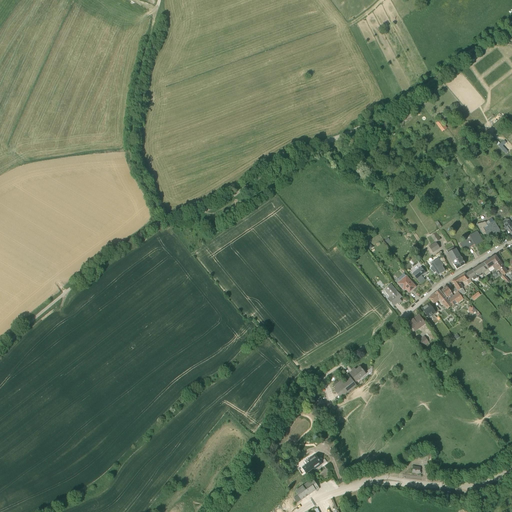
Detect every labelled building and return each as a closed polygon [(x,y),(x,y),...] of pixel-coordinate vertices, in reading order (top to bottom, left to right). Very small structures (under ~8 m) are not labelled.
[(442,132),(447,128),(443,123),(446,122),(443,118),(436,123),(442,132)] [(500,144),(498,146),(505,154),(507,152),(500,144)] [(494,222),(492,219),(481,225),(487,234),(492,231),(494,234),(500,231),(494,222)] [(511,235),(511,234),(511,224),(508,220),(507,220),(506,220),(505,220),(502,222),(503,223),(505,225),(511,235)] [(436,232),(431,236),(435,243),(436,243),(440,240),(436,232)] [(483,241),(477,232),(470,236),(471,239),(468,241),(468,239),(460,244),(462,248),(466,246),(468,248),(475,244),(475,246),(483,241)] [(439,248),(436,243),(435,243),(435,242),(429,246),(433,253),(439,248)] [(465,265),(461,258),(456,249),(447,253),(457,270),(465,265)] [(493,266),(496,271),(501,278),(511,271),(510,269),(506,271),(495,256),(491,259),(487,261),(484,263),(488,269),(493,266)] [(438,276),(445,271),(442,266),(443,265),(439,259),(430,264),(438,276)] [(483,271),(483,272),(488,269),(484,263),(474,270),(477,274),(483,271)] [(420,284),(425,280),(423,278),(427,275),(421,267),(412,274),(420,284)] [(475,275),(477,274),(474,270),(473,271),(472,270),(466,274),(469,279),(471,282),(477,279),(475,275)] [(465,282),(469,279),(466,274),(465,273),(461,276),(465,282)] [(416,287),(406,276),(400,281),(398,279),(395,281),(404,291),(405,289),(409,293),(416,287)] [(395,306),(401,301),(399,299),(402,297),(390,284),(384,290),(386,292),(386,293),(390,297),(388,299),(395,306)] [(447,287),(441,291),(450,303),(455,299),(447,287)] [(451,306),(439,291),(429,298),(434,304),(440,300),(447,309),(451,306)] [(474,301),(481,295),(478,292),(471,298),(474,301)] [(88,306),(84,309),(93,325),(97,322),(88,306)] [(435,313),(430,306),(428,308),(426,306),(422,309),(428,318),(435,313)] [(425,324),(419,316),(415,318),(411,321),(412,323),(411,325),(415,331),(425,324)] [(422,347),(428,342),(424,337),(418,342),(422,347)] [(366,374),(360,367),(356,370),(355,369),(349,373),(356,382),(366,374)] [(340,399),(357,386),(350,378),(334,391),(340,399)] [(314,469),(321,464),(316,456),(308,461),(310,463),(302,468),(306,473),(313,468),(314,469)] [(316,491),(316,490),(319,488),(313,479),(295,491),(301,500),(316,490),(316,491)]
